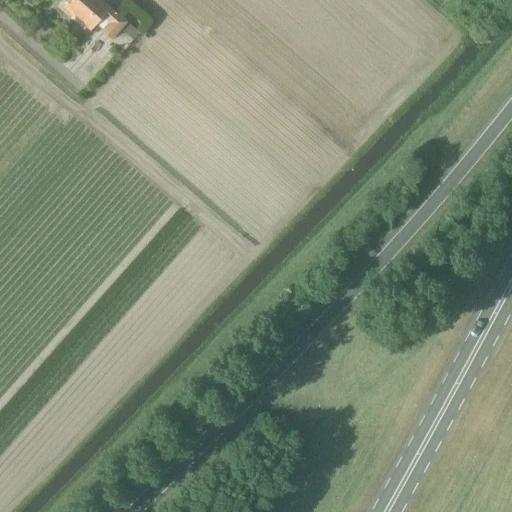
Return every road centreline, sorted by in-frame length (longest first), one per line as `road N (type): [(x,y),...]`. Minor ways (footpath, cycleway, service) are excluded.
road 1 (primary): [(511,108),(391,250),(132,511)]
road 2 (primary): [(511,280),(386,511)]
